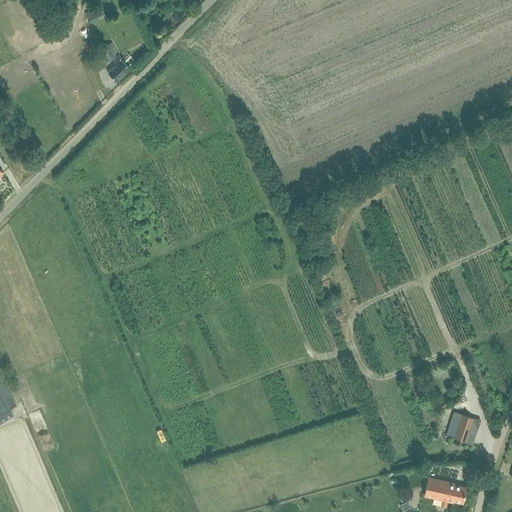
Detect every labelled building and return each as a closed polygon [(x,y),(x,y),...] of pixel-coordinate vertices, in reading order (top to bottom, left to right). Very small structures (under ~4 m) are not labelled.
[(90,22),(113,10),(116,9),(111,0),(108,0),(94,8),(85,12),(90,22)] [(62,35),(54,20),(47,24),(55,39),(62,35)] [(269,81),(274,78),(271,68),(272,64),(269,56),(263,56),(264,51),(271,49),(268,44),(265,46),(263,46),(259,40),(243,39),(242,54),(231,53),(219,61),(219,65),(220,70),(228,80),(227,78),(236,91),(269,81)] [(123,61),(122,62),(121,59),(119,54),(112,42),(99,50),(106,62),(112,58),(112,59),(116,64),(107,73),(109,74),(111,77),(117,82),(131,69),(124,62),(123,61)] [(11,410),(0,391),(0,387),(5,384),(0,375),(0,422),(14,414),(11,410)] [(462,415),(454,438),(465,442),(473,419),(462,415)] [(455,483),(445,481),(428,477),(423,496),(441,500),(440,505),(446,506),(447,502),(453,502),(453,501),(462,503),(466,488),(455,485),(455,483)]
